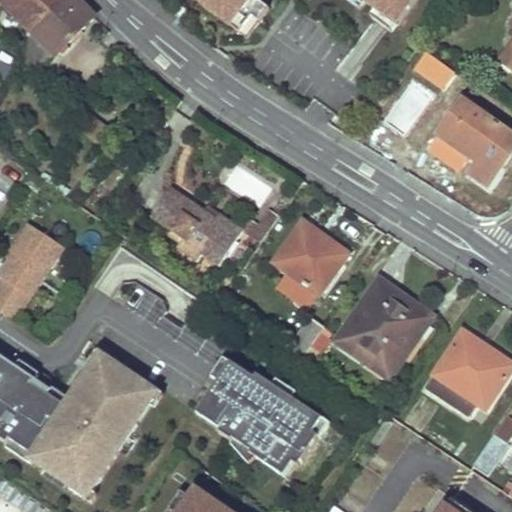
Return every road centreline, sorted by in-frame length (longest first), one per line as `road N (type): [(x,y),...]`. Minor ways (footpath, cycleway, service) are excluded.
road 1 (tertiary): [(111,0),(179,58),(497,267)]
road 2 (residential): [(0,330),(55,368),(100,305),(210,382)]
